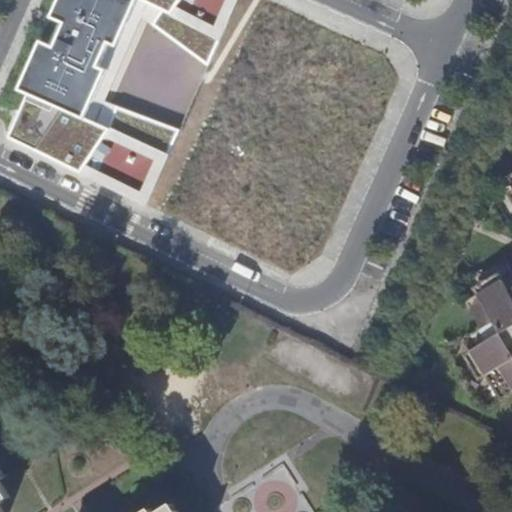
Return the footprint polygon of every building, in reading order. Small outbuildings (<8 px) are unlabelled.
[(240,0),(61,0),(21,90),(28,97),(11,136),(150,206),(240,0)] [(212,104),(231,110),(221,140),(240,146),(259,86),(222,74),(212,104)] [(270,107),(283,112),(293,88),(279,83),(270,107)] [(511,214),(511,191),(511,190),(502,196),(511,214)] [(511,273),(469,298),(484,323),(468,333),(503,392),(511,387),(511,273)] [(0,511),(2,511),(0,508),(10,502),(2,488),(0,489),(0,511)]
